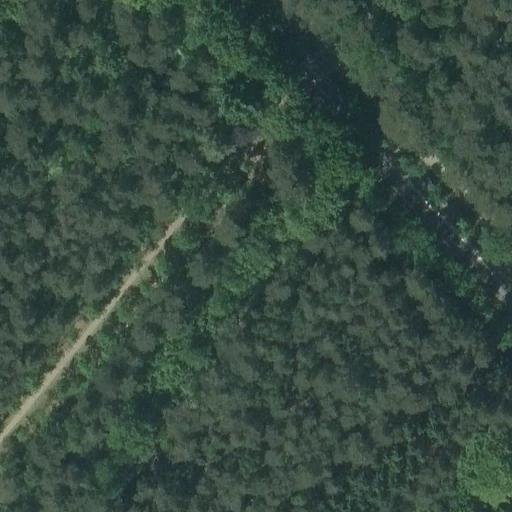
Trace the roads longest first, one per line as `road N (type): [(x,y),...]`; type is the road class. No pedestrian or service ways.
road 1 (secondary): [(511,290),(226,0)]
road 2 (track): [(231,139),(0,421)]
